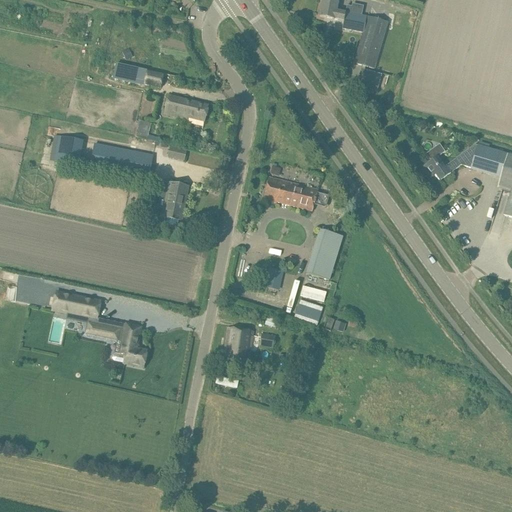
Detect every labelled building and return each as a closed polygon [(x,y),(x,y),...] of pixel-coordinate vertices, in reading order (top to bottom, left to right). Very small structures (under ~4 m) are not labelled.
[(322,0),(319,17),(333,20),(334,19),(343,21),(342,29),(353,31),(363,33),(361,41),(354,64),(364,67),(366,67),(374,70),(386,29),(387,23),(366,17),(349,14),(338,12),(339,0),(329,0),(330,2),(322,0)] [(132,58),(128,49),(122,52),(125,61),(132,58)] [(377,91),(382,76),(365,71),(366,67),(364,67),(358,86),(377,91)] [(163,76),(146,72),(144,85),(160,89),(163,76)] [(208,106),(168,96),(164,114),(187,120),(188,118),(204,122),(208,106)] [(151,123),(138,120),(134,137),(137,137),(136,138),(146,140),(147,140),(151,123)] [(83,142),(54,136),(49,162),(78,167),(83,142)] [(152,157),(94,145),(89,168),(147,180),(152,157)] [(445,152),(439,145),(426,154),(431,162),(425,166),(433,177),(435,175),(439,182),(451,173),(446,167),(444,168),(437,158),(445,152)] [(166,157),(182,162),(186,151),(169,146),(166,157)] [(511,156),(509,155),(478,146),(471,169),(501,178),(498,189),(511,192),(503,217),(511,219),(511,156)] [(272,166),(270,174),(276,176),(278,168),(272,166)] [(269,178),(263,201),(276,204),(276,203),(312,212),(318,191),(282,181),(269,178)] [(187,188),(169,184),(162,218),(164,218),(164,223),(177,225),(178,221),(180,221),(187,188)] [(342,238),(319,231),(306,274),(329,281),(342,238)] [(269,269),(265,288),(276,290),(280,271),(269,269)] [(302,288),(300,294),(325,300),(326,295),(302,288)] [(100,302),(56,293),(52,311),(89,318),(96,320),(97,319),(100,302)] [(294,314),(317,321),(322,307),(299,300),(294,314)] [(89,318),(86,335),(122,342),(120,354),(115,354),(113,355),(112,359),(114,361),(123,363),(123,364),(143,368),(146,352),(136,350),(138,337),(125,334),(126,326),(97,319),(96,320),(89,318)] [(336,321),(333,330),(339,332),(342,323),(336,321)] [(252,332),(227,328),(222,363),(247,367),(252,332)] [(274,336),(261,334),(259,347),(272,349),(274,336)]
